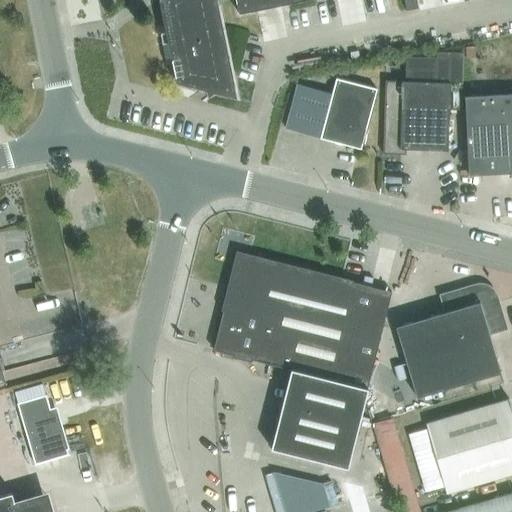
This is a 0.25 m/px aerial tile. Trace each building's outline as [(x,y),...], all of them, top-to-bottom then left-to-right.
[(235,0),(238,14),(305,0),(158,0),(175,82),(206,90),(207,97),(214,92),(237,98),(216,0),(235,0)] [(403,0),(406,10),(417,8),(415,0),(403,0)] [(385,80),(382,153),(405,154),(406,148),(448,150),(450,82),(461,82),(462,52),(436,52),(436,57),(406,56),(405,80),(385,80)] [(296,85),(285,128),(320,138),(346,144),(360,148),(376,88),(336,77),(331,93),(296,85)] [(468,174),(511,171),(511,93),(465,96),(468,174)] [(237,252),(224,304),(213,349),(291,369),(271,448),(348,468),(368,388),(367,388),(391,291),(237,252)] [(474,284),(440,294),(445,311),(396,325),(416,396),(500,372),(489,332),(506,328),(496,296),(495,292),(492,288),(488,285),(483,284),(478,284),(474,284)] [(88,356),(78,358),(81,368),(91,365),(88,356)] [(35,463),(68,453),(58,420),(54,422),(46,394),(17,402),(35,463)] [(507,398),(492,403),(426,422),(427,428),(407,434),(416,463),(511,434),(511,410),(508,398),(507,398)] [(446,492),(506,474),(511,472),(511,434),(416,463),(425,492),(444,486),(446,492)] [(297,511),(333,504),(323,462),(269,474),(278,511),(297,511)] [(419,511),(410,478),(389,484),(390,489),(396,511),(419,511)] [(511,511),(511,491),(442,511),(511,511)] [(46,511),(43,500),(16,508),(11,492),(0,495),(0,511),(46,511)]
